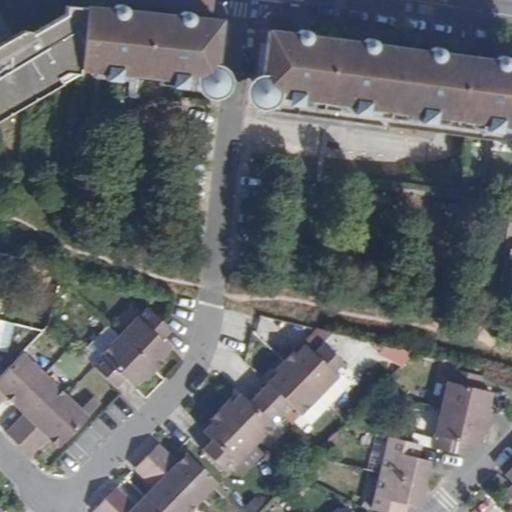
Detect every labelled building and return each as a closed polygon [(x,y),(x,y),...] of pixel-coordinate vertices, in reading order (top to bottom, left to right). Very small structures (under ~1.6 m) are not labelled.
[(85,7),(66,5),(65,14),(33,32),(29,31),(25,30),(22,30),(15,34),(18,40),(7,46),(4,40),(0,42),(0,117),(6,114),(2,109),(18,100),(34,91),(37,97),(61,83),(57,77),(66,72),(78,73),(79,67),(85,7)] [(112,10),(85,7),(79,67),(212,81),(218,21),(191,18),(189,34),(177,33),(178,17),(125,11),(123,27),(111,25),(112,10)] [(125,11),(112,10),(111,25),(123,27),(125,11)] [(189,34),(191,18),(178,17),(177,33),(189,34)] [(511,142),(511,62),(507,62),(505,81),(492,79),(494,60),(441,53),(439,72),(426,71),(428,52),(374,45),(371,64),(359,62),(361,43),(308,36),(305,55),(290,53),(292,34),(268,31),(258,110),(325,118),(327,105),(352,109),(350,121),(431,132),(433,119),(458,122),(456,135),(511,142)] [(18,40),(15,34),(4,40),(7,46),(18,40)] [(308,36),(292,34),(290,53),(305,55),(308,36)] [(374,45),(361,43),(359,62),(371,64),(374,45)] [(439,72),(441,53),(428,52),(426,71),(439,72)] [(505,81),(507,62),(494,60),(492,79),(505,81)] [(61,83),(78,73),(66,72),(57,77),(61,83)] [(21,106),(37,97),(34,91),(18,100),(21,106)] [(2,109),(6,114),(21,106),(18,100),(2,109)] [(325,118),(350,121),(352,109),(327,105),(325,118)] [(431,132),(456,135),(458,122),(433,119),(431,132)] [(291,149),(315,154),(320,130),(296,125),(291,149)] [(171,330),(167,325),(148,307),(120,336),(154,369),(164,360),(161,357),(170,348),(162,339),(171,330)] [(93,367),(115,388),(125,378),(133,386),(142,377),(145,379),(154,369),(120,336),(91,365),(93,367)] [(284,361),(318,395),(346,366),(323,343),(314,353),(305,345),(296,354),(294,352),(284,361)] [(0,375),(0,398),(5,394),(9,389),(20,400),(44,375),(22,353),(0,375)] [(259,392),(282,415),(291,406),(299,414),(318,395),(284,361),(274,371),(277,374),(259,392)] [(438,374),(449,377),(451,369),(440,366),(438,374)] [(442,408),(468,414),(485,418),(487,408),(491,392),(474,388),(477,375),(451,369),(449,377),(442,408)] [(25,414),(7,433),(18,444),(65,396),(44,375),(20,400),(30,409),(25,414)] [(9,389),(5,394),(15,404),(20,400),(9,389)] [(254,444),(282,415),(259,392),(249,402),(241,394),(232,403),(229,401),(220,411),(254,444)] [(65,396),(18,444),(29,455),(32,452),(48,436),(52,431),(63,442),(98,406),(91,399),(80,410),(65,396)] [(20,400),(15,404),(25,414),(30,409),(20,400)] [(432,448),(464,455),(467,442),(479,445),(482,429),(485,418),(468,414),(442,408),(432,448)] [(487,408),(485,418),(491,420),(493,410),(487,408)] [(232,467),(254,444),(220,411),(210,420),(213,423),(204,432),(212,440),(203,450),(226,472),(232,467)] [(485,418),(482,429),(488,430),(491,420),(485,418)] [(52,431),(48,436),(59,446),(63,442),(52,431)] [(417,458),(420,445),(389,437),(380,473),(424,484),(429,460),(417,458)] [(242,476),(264,453),(254,444),(232,467),(242,476)] [(147,456),(195,503),(212,486),(216,481),(191,457),(181,468),(177,463),(157,445),(153,449),(147,456)] [(191,457),(187,453),(177,463),(181,468),(191,457)] [(160,511),(186,511),(195,503),(147,456),(139,463),(135,468),(155,486),(159,491),(149,501),(160,511)] [(403,511),(406,504),(418,507),(424,484),(380,473),(372,509),(384,511),(403,511)] [(225,498),(229,494),(216,481),(212,486),(225,498)] [(145,496),(149,501),(159,491),(155,486),(145,496)] [(117,511),(160,511),(149,501),(139,511),(135,507),(116,488),(110,493),(105,499),(117,511)] [(139,511),(149,501),(145,496),(135,507),(139,511)] [(117,511),(105,499),(97,506),(93,511),(94,511),(117,511)]
